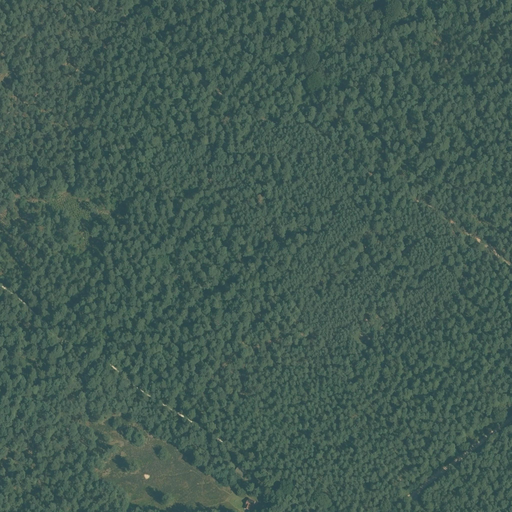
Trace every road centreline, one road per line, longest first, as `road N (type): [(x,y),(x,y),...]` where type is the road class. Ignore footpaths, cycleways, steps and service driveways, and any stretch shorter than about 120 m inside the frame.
road 1 (track): [(439,30),(332,71),(296,123),(312,126),(367,176),(424,124),(457,117),(511,73)]
road 2 (track): [(0,117),(78,71),(102,23),(121,13),(246,110),(296,123)]
road 3 (track): [(51,331),(142,194),(161,188),(252,247),(290,232),(321,233)]
road 4 (track): [(433,483),(317,334),(243,344)]
